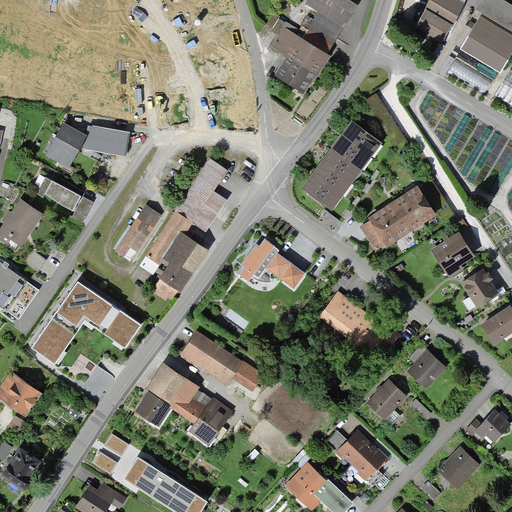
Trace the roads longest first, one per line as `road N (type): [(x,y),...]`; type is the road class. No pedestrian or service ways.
road 1 (tertiary): [(34,511),(263,192)]
road 2 (residential): [(499,376),(263,192)]
road 3 (tertiary): [(285,164),(358,66),(384,0)]
road 4 (track): [(430,79),(415,112),(472,198),(499,200),(511,219)]
road 5 (residential): [(499,376),(373,511)]
road 6 (residential): [(285,164),(267,137),(240,0)]
